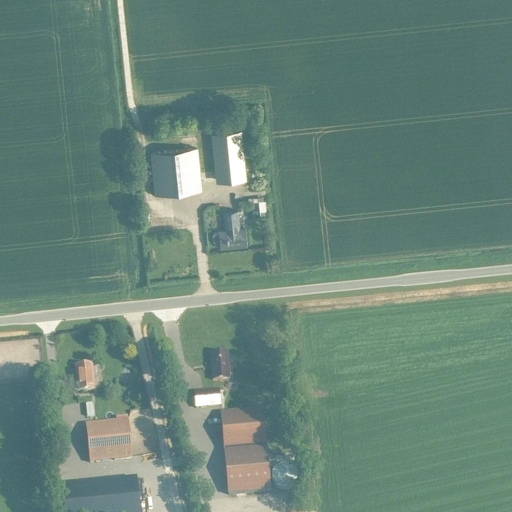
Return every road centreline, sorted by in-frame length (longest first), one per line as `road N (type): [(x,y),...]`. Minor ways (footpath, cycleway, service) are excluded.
road 1 (unclassified): [(0,322),(511,270)]
road 2 (track): [(120,0),(130,101),(143,144)]
